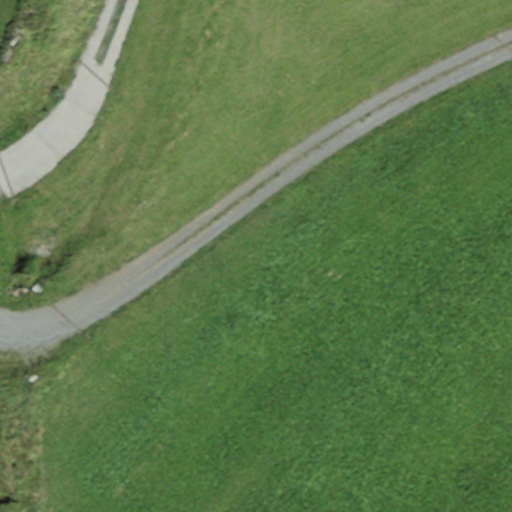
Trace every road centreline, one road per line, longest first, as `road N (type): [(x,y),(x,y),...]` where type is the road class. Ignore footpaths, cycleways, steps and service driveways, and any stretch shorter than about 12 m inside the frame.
road 1 (track): [(511,2),(439,33),(168,222),(53,317),(0,281)]
road 2 (track): [(0,164),(50,129),(123,0)]
